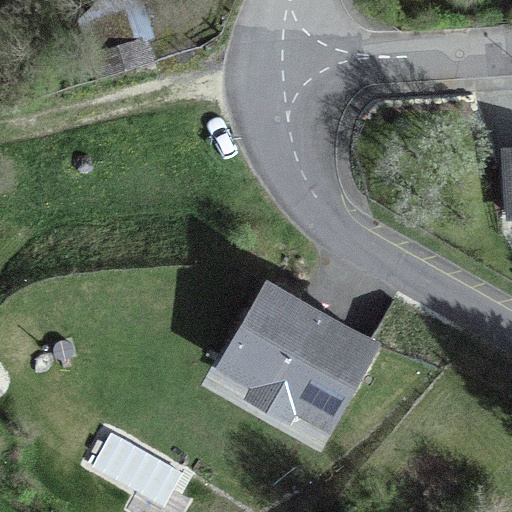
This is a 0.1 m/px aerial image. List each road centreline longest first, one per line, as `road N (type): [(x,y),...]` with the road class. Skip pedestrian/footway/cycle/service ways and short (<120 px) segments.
road 1 (residential): [(511,332),(344,240),(307,210),(288,176),(269,65)]
road 2 (track): [(0,125),(269,65)]
road 3 (residential): [(511,55),(269,65)]
